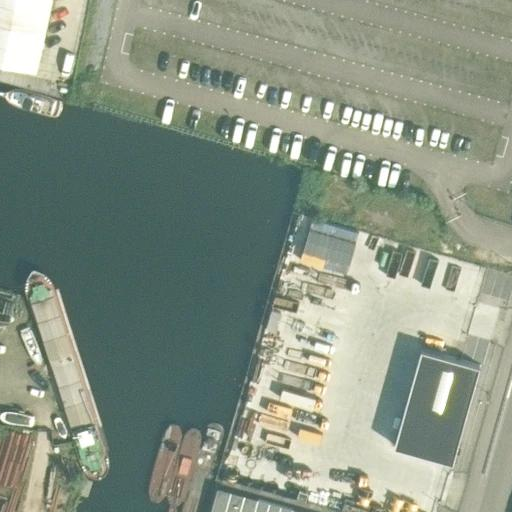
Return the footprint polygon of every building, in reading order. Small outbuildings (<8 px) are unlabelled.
[(51,0),(0,0),(0,63),(36,71),(51,0)] [(219,0),(142,0),(120,79),(381,153),(409,54),(219,0)] [(511,0),(469,0),(408,217),(481,238),(511,127),(511,0)] [(323,240),(327,219),(300,214),(296,235),(323,240)] [(481,364),(421,347),(394,445),(453,462),(481,364)] [(255,511),(259,499),(217,487),(210,511),(255,511)] [(259,499),(255,511),(268,511),(271,502),(259,499)] [(280,511),(283,505),(271,502),(268,511),(280,511)]
